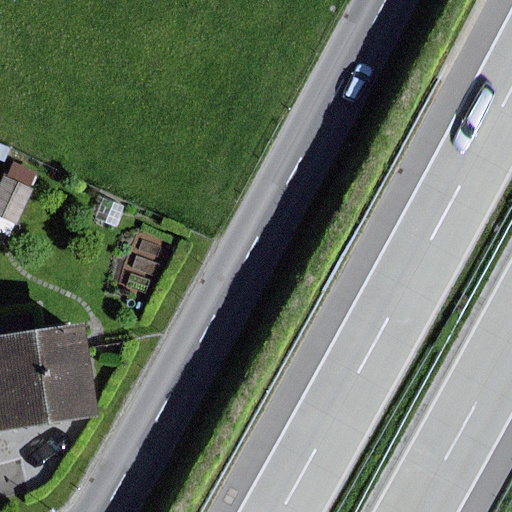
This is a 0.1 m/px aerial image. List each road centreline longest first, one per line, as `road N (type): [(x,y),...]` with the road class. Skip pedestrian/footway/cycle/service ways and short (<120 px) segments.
road 1 (unclassified): [(405,0),(117,511)]
road 2 (motorway): [(511,84),(287,511)]
road 3 (motorway): [(415,511),(511,330)]
